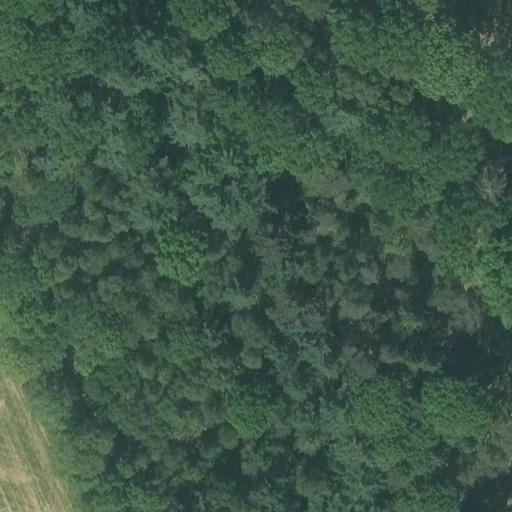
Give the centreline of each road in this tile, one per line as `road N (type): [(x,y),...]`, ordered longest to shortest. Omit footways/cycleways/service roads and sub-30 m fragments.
road 1 (track): [(0,170),(137,511)]
road 2 (track): [(511,109),(388,43)]
